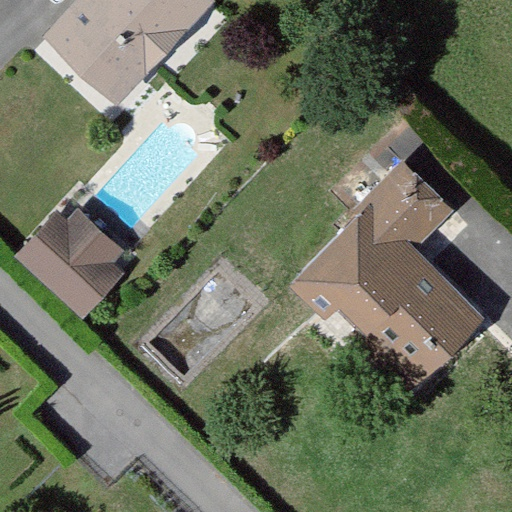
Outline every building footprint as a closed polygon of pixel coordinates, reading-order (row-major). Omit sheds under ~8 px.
[(61,0),(53,9),(112,66),(144,35),(136,26),(160,0),(165,0),(171,6),(177,0),(61,0)] [(335,288),(401,353),(431,325),(436,332),(467,302),(467,298),(402,232),(442,191),(400,150),(358,192),(363,197),(298,263),(328,293),(335,288)] [(106,232),(69,196),(59,205),(97,242),(106,232)] [(59,205),(52,198),(17,233),(67,283),(103,248),(97,242),(59,205)] [(431,325),(401,353),(406,359),(409,359),(436,332),(431,325)]
